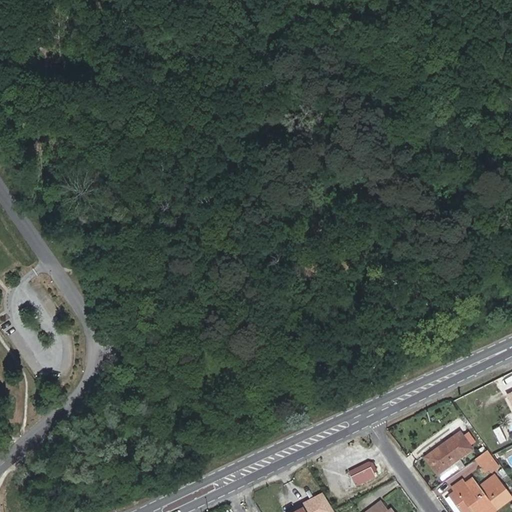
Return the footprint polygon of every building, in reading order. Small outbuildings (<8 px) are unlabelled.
[(427,457),(439,473),(472,449),(461,433),(427,457)] [(491,473),(500,467),(487,451),(475,460),(485,474),(489,471),(491,473)] [(357,486),(375,477),(371,467),(352,477),(357,486)] [(468,511),(472,509),(473,511),(493,511),(511,498),(511,497),(494,474),(478,485),(472,478),(465,483),(463,480),(452,487),(455,491),(450,494),(451,495),(463,511),(468,511)] [(333,511),(323,491),(302,502),(307,511),(333,511)] [(445,499),(454,511),(463,511),(451,495),(445,499)] [(388,511),(389,511),(382,502),(371,510),(373,511),(388,511)]
